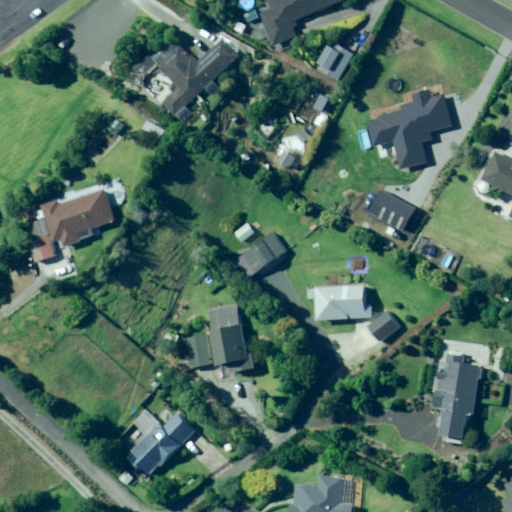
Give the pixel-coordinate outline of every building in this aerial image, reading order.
[(301,20),(324,10),(347,0),(272,0),(276,8),(265,12),(279,46),(301,36),(303,36),(299,27),(303,25),(301,20)] [(249,13),(253,22),(265,18),(261,9),(249,13)] [(239,29),(245,33),(249,26),(243,22),(239,29)] [(244,57),(245,56),(228,38),(203,61),(197,54),(195,56),(185,45),(162,65),(182,88),(166,103),(178,116),(201,95),(244,57)] [(323,68),(344,79),(358,53),(337,42),(335,46),(334,45),(326,60),(322,59),(319,66),(323,68)] [(331,117),(338,108),(334,105),(336,103),(327,96),(319,108),(325,112),(320,118),(313,112),(306,122),(314,128),(317,124),(322,128),(331,117)] [(283,116),(274,109),(265,122),(274,128),(283,116)] [(174,130),(156,121),(151,132),(168,141),(174,130)] [(309,131),(298,136),(303,145),(314,140),(309,131)] [(493,150),(485,146),(478,158),(486,162),(493,150)] [(302,155),(292,148),(285,158),(282,163),(291,170),(302,155)] [(511,157),(499,151),(498,151),(489,168),(485,177),(484,179),(511,192),(511,157)] [(103,226),(97,211),(93,212),(87,196),(66,204),(64,200),(47,206),(60,241),(65,240),(68,246),(70,245),(71,247),(100,237),(97,228),(103,226)] [(287,252),(274,234),(245,256),(259,274),(287,252)] [(62,256),(55,236),(36,242),(42,262),(62,256)] [(440,246),(431,241),(425,254),(433,258),(440,246)] [(375,317),(375,315),(374,304),(369,305),(368,285),(365,285),(318,288),(318,289),(312,290),(313,299),(319,298),(320,321),(357,319),(375,317)] [(449,298),(455,305),(462,299),(456,292),(449,298)] [(258,369),(257,364),(254,354),(252,354),(245,324),(242,325),(238,304),(210,310),(214,332),(212,332),(220,366),(222,366),(225,365),(230,364),(232,373),(233,375),(258,369)] [(383,342),(402,327),(389,311),(370,326),(382,342),(383,342)] [(500,330),(501,331),(503,334),(505,335),(506,335),(507,335),(509,335),(510,335),(511,334),(511,333),(511,321),(510,320),(509,320),(508,320),(506,320),(505,320),(504,321),(502,321),(502,322),(501,323),(500,325),(500,326),(500,327),(500,329),(500,330)] [(342,367),(323,327),(301,337),(320,377),(342,367)] [(192,369),(210,365),(212,365),(206,334),(186,338),(192,369)] [(477,415),(484,366),(466,364),(468,356),(451,354),(450,362),(445,361),(443,378),(439,377),(437,392),(441,393),(439,408),(449,409),(446,436),(469,439),(472,414),(477,415)] [(173,457),(197,431),(178,413),(165,428),(161,424),(150,435),(152,437),(132,459),(135,462),(134,464),(140,469),(143,466),(153,475),(162,465),(164,467),(168,462),(173,457)] [(385,478),(377,474),(374,479),(381,484),(385,478)] [(347,479),(345,479),(324,477),(323,487),(305,485),(305,486),(300,486),(299,496),(298,506),(295,505),(294,511),(356,511),(357,505),(345,504),(347,479)]
